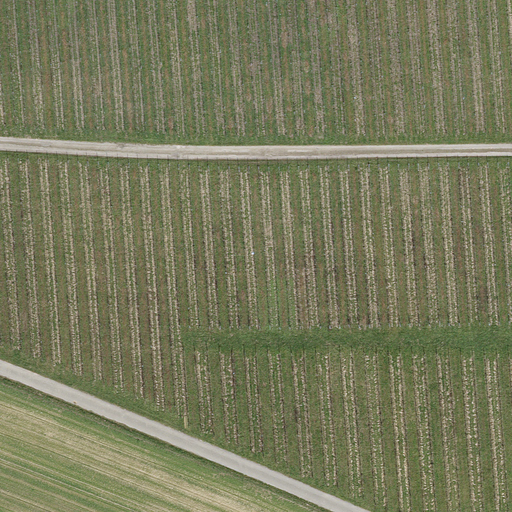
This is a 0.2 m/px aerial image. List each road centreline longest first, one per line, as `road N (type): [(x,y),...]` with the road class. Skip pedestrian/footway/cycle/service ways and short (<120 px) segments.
road 1 (track): [(511,150),(271,154),(0,139)]
road 2 (track): [(0,362),(357,511)]
